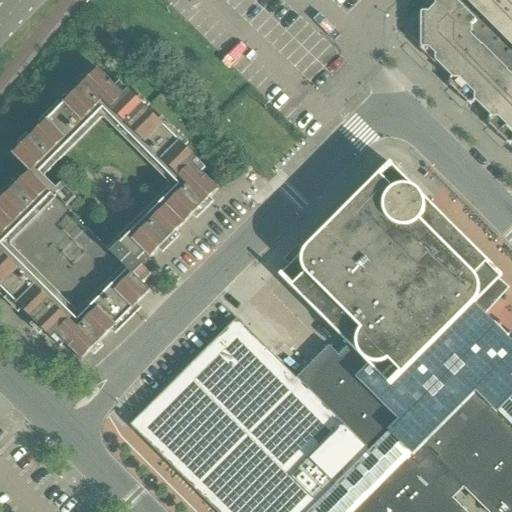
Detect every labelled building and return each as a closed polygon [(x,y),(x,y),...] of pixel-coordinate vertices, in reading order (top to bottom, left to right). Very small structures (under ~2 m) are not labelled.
[(436,63),(452,78),(447,83),(450,86),(449,87),(450,88),(451,87),(458,95),(457,95),(458,96),(459,95),(466,103),(465,103),(466,104),(467,104),(470,107),(475,102),(491,117),(486,122),(489,125),(488,126),(497,134),(496,135),(498,136),(498,135),(506,142),(505,143),(506,144),(507,143),(510,146),(511,143),(511,0),(434,0),(435,5),(428,13),(427,12),(422,12),(422,13),(421,12),(420,13),(421,14),(411,24),(411,37),(421,48),(420,48),(421,49),(422,48),(422,49),(427,49),(428,48),(435,56),(435,62),(434,63),(435,63),(436,63)] [(52,340),(60,348),(64,344),(81,361),(100,342),(150,292),(143,285),(151,276),(137,262),(145,255),(149,259),(218,190),(193,165),(198,161),(197,161),(128,91),(124,95),(99,70),(12,156),(29,173),(0,202),(0,288),(32,321),(52,340)] [(279,276),(348,346),(389,387),(390,388),(393,385),(403,395),(509,285),(500,277),(504,268),(394,156),(279,276)] [(342,480),(370,453),(339,422),(310,392),(296,379),(284,366),(247,329),(237,319),(226,330),(130,426),(140,436),(215,511),(310,511),(316,507),(342,480)] [(296,379),(310,392),(339,422),(370,453),(391,432),(391,431),(396,426),(396,417),(397,416),(392,410),(378,398),(387,389),(389,387),(348,346),(338,356),(329,346),(301,374),(296,379)] [(378,398),(392,410),(393,409),(405,421),(413,414),(401,403),(387,389),(378,398)] [(511,429),(476,394),(422,447),(463,489),(476,501),(511,466),(511,429)] [(463,489),(422,447),(420,445),(352,511),(465,511),(453,499),(463,489)] [(511,511),(511,466),(476,501),(486,511),(511,511)]
